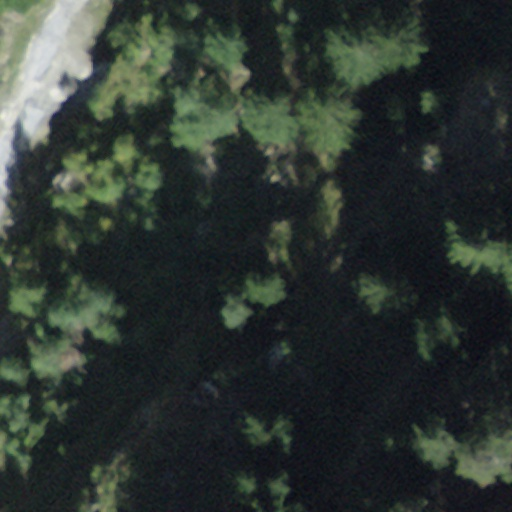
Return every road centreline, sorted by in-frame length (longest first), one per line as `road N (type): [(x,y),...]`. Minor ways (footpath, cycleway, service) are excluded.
road 1 (track): [(32,104),(97,110),(346,47),(408,0)]
road 2 (track): [(0,177),(85,0)]
